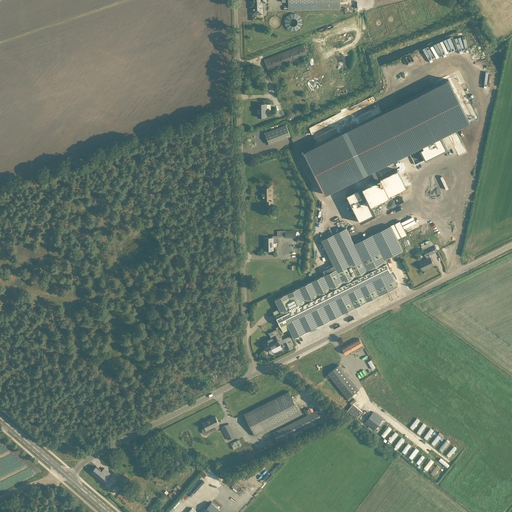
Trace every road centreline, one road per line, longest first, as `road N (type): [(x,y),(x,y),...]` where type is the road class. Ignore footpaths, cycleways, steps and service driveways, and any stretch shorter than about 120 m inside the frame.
road 1 (unclassified): [(254,373),(246,341),(236,0)]
road 2 (unclassified): [(254,373),(511,246)]
road 3 (unclassified): [(67,475),(254,373)]
